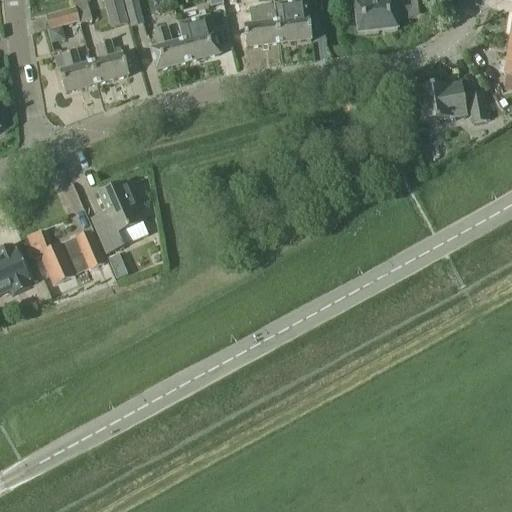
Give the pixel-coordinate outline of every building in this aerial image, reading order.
[(127,26),(119,0),(116,0),(102,4),(110,30),(127,26)] [(144,26),(136,0),(129,0),(123,2),(130,29),(144,26)] [(168,0),(145,0),(150,14),(170,6),(168,0)] [(224,7),(222,0),(208,0),(210,9),(224,7)] [(407,23),(429,20),(426,0),(404,0),(405,2),(393,4),(392,0),(353,5),(357,38),(396,33),(395,22),(406,21),(407,23)] [(276,24),(279,47),(311,43),(306,4),(274,8),(276,24)] [(247,51),(279,47),(276,24),(274,8),(274,7),(263,8),(263,9),(249,11),(251,28),(244,29),(247,51)] [(78,25),(74,11),(46,18),(49,32),(78,25)] [(187,65),(218,57),(213,36),(212,36),(208,19),(181,26),(185,43),(181,44),(187,65)] [(187,65),(181,44),(171,47),(166,30),(153,33),(157,50),(150,52),(156,73),(187,65)] [(101,63),(91,66),(97,87),(128,78),(122,57),(120,49),(113,51),(110,42),(96,47),(101,63)] [(511,47),(507,47),(503,77),(511,78),(511,47)] [(97,87),(91,66),(81,69),(76,52),(54,59),(65,96),(97,87)] [(424,125),(466,118),(461,86),(444,89),(444,87),(418,91),(424,125)] [(486,124),(481,95),(468,98),(472,126),(486,124)] [(99,197),(107,214),(90,222),(106,258),(124,250),(119,237),(142,226),(125,186),(99,197)] [(40,234),(27,239),(34,260),(40,258),(54,290),(75,280),(74,278),(88,273),(89,274),(104,268),(90,235),(49,254),(40,234)] [(12,299),(30,291),(27,285),(30,284),(16,251),(13,253),(11,247),(0,251),(0,296),(10,293),(12,299)] [(119,257),(108,262),(116,282),(128,277),(119,257)]
